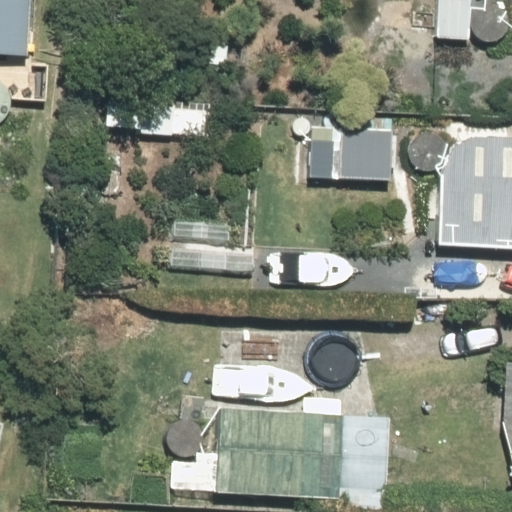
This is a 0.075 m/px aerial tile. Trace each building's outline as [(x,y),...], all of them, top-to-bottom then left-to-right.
[(0,0),(0,44),(23,45),(25,0),(0,0)] [(382,0),(382,24),(412,26),(412,0),(382,0)] [(436,0),(435,33),(468,34),(468,0),(436,0)] [(431,175),(433,174),(436,174),(433,247),(511,249),(511,202),(508,202),(511,136),(410,135),(408,136),(407,138),(406,139),(405,141),(404,142),(403,144),(403,146),(402,147),(402,149),(402,151),(402,153),(402,155),(402,156),(403,158),(403,160),(404,162),(405,163),(406,165),(407,166),(408,168),(409,169),(410,170),(412,171),(414,173),(415,173),(417,174),(418,175),(420,175),(422,175),(424,176),(426,176),(428,176),(429,175),(431,175)] [(397,241),(393,217),(374,220),(375,226),(368,227),(371,245),(397,241)] [(179,392),(177,415),(200,416),(201,394),(179,392)] [(217,401),(214,487),(336,492),(342,407),(217,401)]
